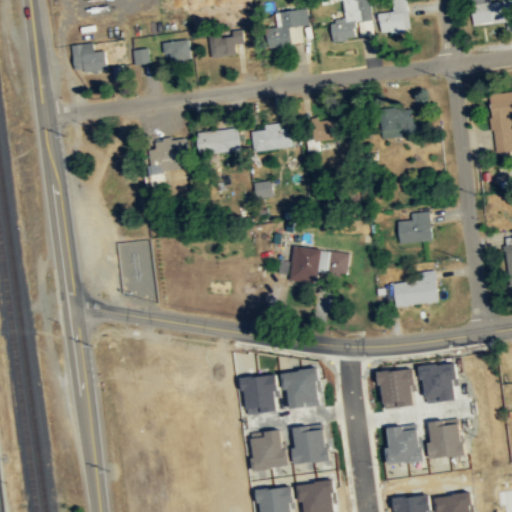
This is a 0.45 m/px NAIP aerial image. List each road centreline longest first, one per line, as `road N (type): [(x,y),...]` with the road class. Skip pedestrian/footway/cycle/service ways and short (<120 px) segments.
road 1 (tertiary): [(29,0),(99,511)]
road 2 (residential): [(44,114),(511,52)]
road 3 (tertiary): [(67,303),(342,345),(511,326)]
road 4 (residential): [(444,0),(482,331)]
road 5 (residential): [(365,511),(347,345)]
